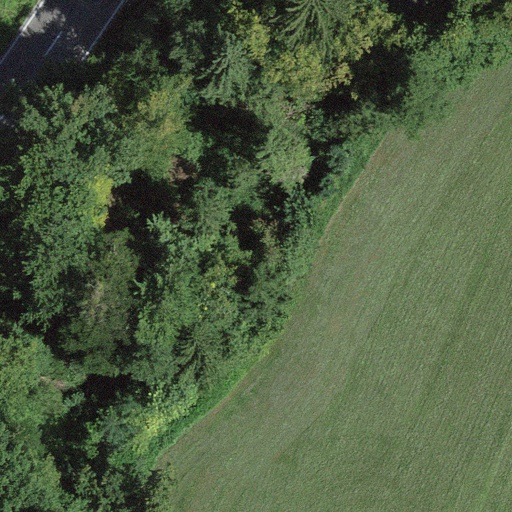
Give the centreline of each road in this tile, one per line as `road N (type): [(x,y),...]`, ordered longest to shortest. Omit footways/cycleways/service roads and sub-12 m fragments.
road 1 (track): [(0,215),(156,0)]
road 2 (secondary): [(0,122),(85,0)]
